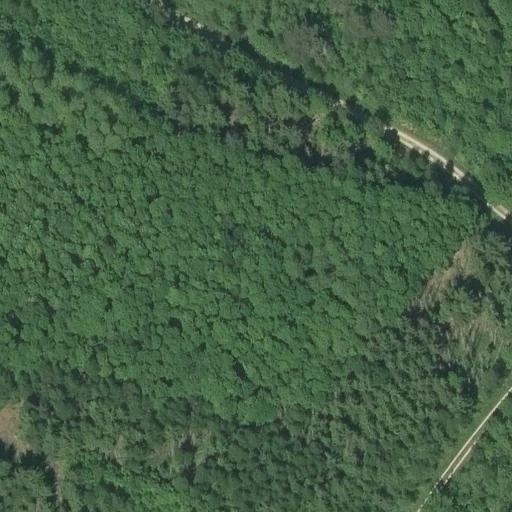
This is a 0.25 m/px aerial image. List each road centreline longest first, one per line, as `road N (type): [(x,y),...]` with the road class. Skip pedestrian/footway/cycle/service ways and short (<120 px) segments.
road 1 (track): [(143,0),(417,149),(511,223)]
road 2 (track): [(511,390),(420,511)]
